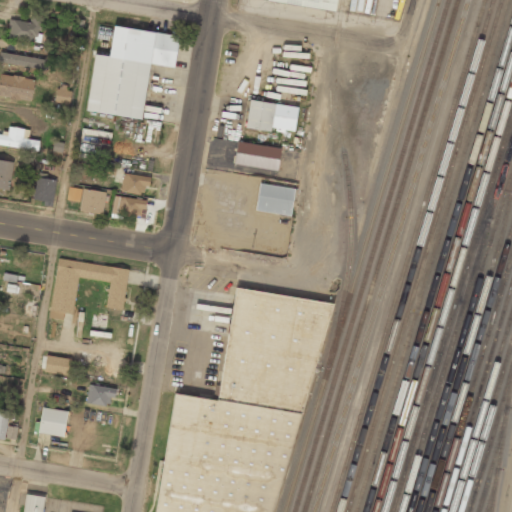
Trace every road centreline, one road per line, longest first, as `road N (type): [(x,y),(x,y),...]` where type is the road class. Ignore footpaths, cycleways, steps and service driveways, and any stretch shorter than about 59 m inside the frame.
road 1 (tertiary): [(173,254),(130,511)]
road 2 (tertiary): [(215,0),(173,254)]
road 3 (residential): [(111,0),(336,37)]
road 4 (tertiary): [(0,224),(173,254)]
road 5 (residential): [(0,466),(135,487)]
